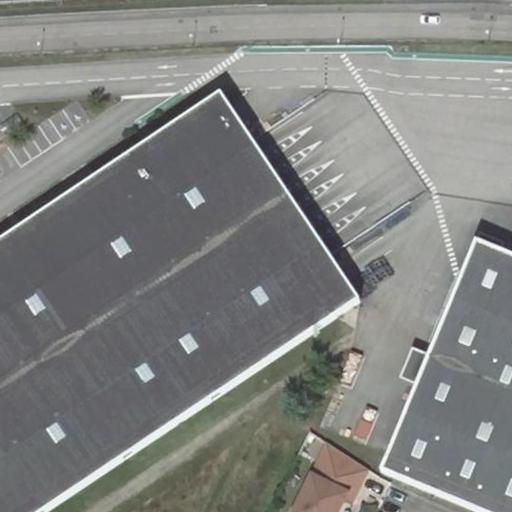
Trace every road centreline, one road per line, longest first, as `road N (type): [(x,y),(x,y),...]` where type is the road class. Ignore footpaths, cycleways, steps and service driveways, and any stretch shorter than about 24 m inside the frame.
road 1 (unclassified): [(0,40),(195,28),(511,30)]
road 2 (unknown): [(511,148),(455,213),(367,390)]
